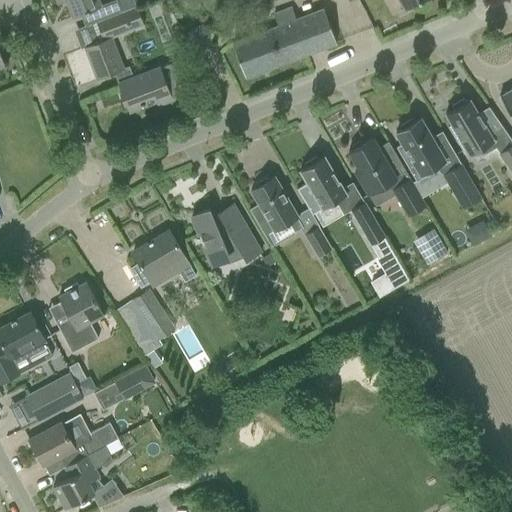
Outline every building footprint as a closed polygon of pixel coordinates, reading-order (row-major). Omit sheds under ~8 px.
[(55,0),(57,4),(66,1),(72,17),(80,14),(85,27),(96,22),(96,21),(121,12),(120,11),(116,0),(112,0),(100,5),(99,3),(100,0),(55,0)] [(398,0),(404,10),(422,0),(398,0)] [(273,15),(277,27),(232,43),(245,77),(336,43),(323,10),(296,20),(292,8),(273,15)] [(103,40),(84,47),(97,80),(114,73),(121,91),(118,92),(123,105),(125,104),(128,110),(154,100),(157,107),(186,95),(177,72),(163,78),(159,67),(133,78),(128,66),(122,69),(111,39),(131,30),(131,29),(123,10),(121,12),(96,21),(96,22),(103,40)] [(191,30),(201,50),(212,44),(202,25),(191,30)] [(511,88),(499,96),(511,117),(511,88)] [(453,109),(445,114),(452,125),(449,126),(448,126),(464,153),(465,152),(464,152),(467,150),(468,150),(477,144),(480,149),(483,155),(495,148),(499,153),(511,172),(511,141),(503,128),(490,135),(469,100),(465,102),(463,99),(451,106),(453,109)] [(402,144),(396,147),(416,182),(437,170),(435,166),(444,160),(420,119),(414,122),(412,119),(399,126),(402,130),(396,133),(402,144)] [(354,172),(368,195),(388,184),(408,216),(426,206),(392,149),(382,155),(372,138),(362,143),(359,141),(351,146),(351,150),(348,152),(359,170),(354,172)] [(300,171),(307,183),(296,189),(312,214),(345,195),(323,157),(317,160),(315,157),(304,164),(305,167),(300,171)] [(442,175),(462,208),(463,209),(481,199),(461,164),(442,175)] [(256,187),(251,190),(258,204),(249,209),(265,236),(288,222),(294,232),(303,227),(296,217),(297,217),(287,199),(282,191),(274,177),(268,180),(268,178),(264,179),(258,183),(255,186),(256,187)] [(351,210),(371,244),(384,237),(364,202),(351,210)] [(191,218),(198,236),(201,235),(211,259),(223,253),(228,263),(242,257),(245,262),(261,253),(232,204),(217,213),(218,215),(213,217),(209,208),(191,218)] [(306,235),(318,255),(331,248),(319,227),(306,235)] [(139,263),(129,268),(140,287),(150,282),(152,285),(177,270),(184,282),(195,275),(188,264),(179,248),(169,231),(132,253),(139,263)] [(416,245),(427,264),(446,253),(435,234),(416,245)] [(271,253),(262,258),(267,266),(276,261),(271,253)] [(390,253),(379,259),(377,260),(385,274),(370,283),(379,297),(406,281),(390,253)] [(70,319),(57,326),(71,352),(98,338),(89,322),(103,315),(95,300),(86,282),(78,286),(76,282),(63,289),(65,293),(58,297),(70,319)] [(121,308),(141,338),(168,320),(148,290),(121,308)] [(0,341),(1,343),(0,343),(0,383),(19,374),(14,363),(25,351),(45,341),(30,312),(0,328),(0,341)] [(230,352),(212,362),(222,380),(240,370),(230,352)] [(145,366),(115,382),(123,397),(153,381),(145,366)] [(25,396),(38,419),(82,397),(81,396),(75,384),(70,373),(25,396)] [(89,377),(75,384),(81,396),(95,389),(89,377)] [(166,409),(156,390),(143,397),(153,416),(166,409)] [(81,444),(87,455),(116,439),(115,438),(116,438),(108,422),(85,434),(76,415),(28,441),(41,466),(74,448),(74,447),(81,444)] [(116,439),(87,455),(64,467),(70,478),(53,487),(64,509),(94,493),(88,482),(98,477),(93,466),(111,457),(109,454),(120,448),(116,439)]
